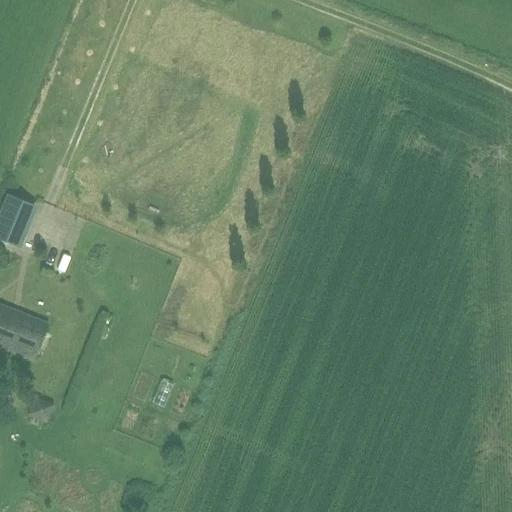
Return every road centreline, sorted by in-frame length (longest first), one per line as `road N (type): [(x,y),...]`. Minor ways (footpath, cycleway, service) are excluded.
road 1 (track): [(11,291),(133,0)]
road 2 (track): [(300,0),(511,82)]
